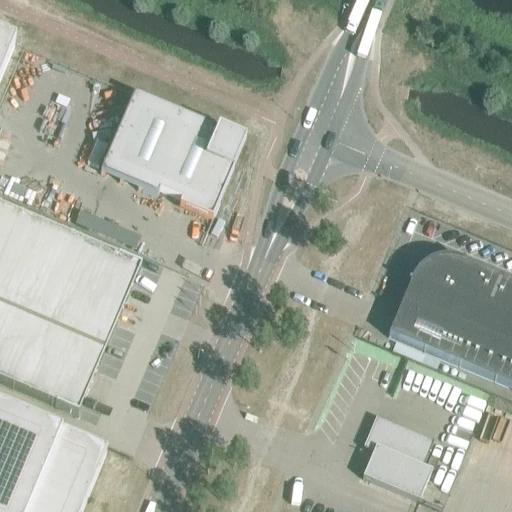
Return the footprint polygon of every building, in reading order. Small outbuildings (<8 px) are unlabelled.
[(0,511),(82,511),(105,457),(0,413),(0,82),(15,48),(0,41),(0,511)] [(134,99),(100,177),(157,201),(159,197),(213,220),(233,173),(229,171),(239,149),(212,137),(214,133),(134,99)] [(100,354),(135,272),(139,274),(141,271),(118,261),(118,262),(0,211),(0,386),(55,410),(54,410),(77,420),(79,417),(75,415),(100,354)] [(409,289),(388,341),(511,392),(511,286),(463,267),(464,265),(462,264),(461,266),(454,263),(447,262),(444,262),(437,264),(431,266),(425,269),(420,273),(415,278),(413,281),(410,287),(408,286),(407,288),(409,289)] [(433,446),(381,424),(373,443),(369,441),(364,453),(373,457),(362,482),(419,506),(432,475),(422,472),(433,446)]
